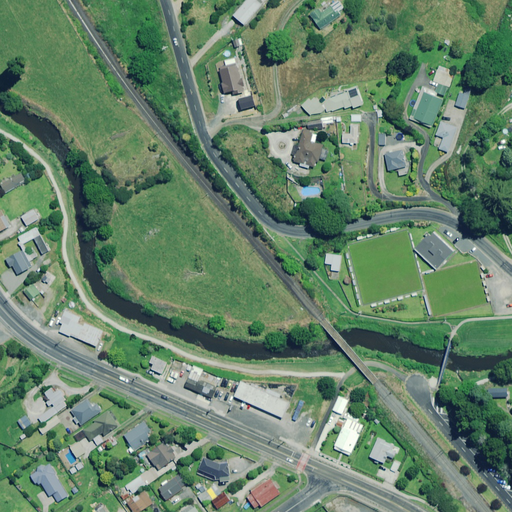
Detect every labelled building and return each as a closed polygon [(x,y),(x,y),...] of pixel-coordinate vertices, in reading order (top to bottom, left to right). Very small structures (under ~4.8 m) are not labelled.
[(247,0),(234,16),(244,25),(265,2),(262,0),(247,0)] [(344,8),(339,1),(321,13),(319,9),(311,15),(320,29),(341,15),(339,12),(344,8)] [(410,119),(432,128),(452,79),(443,76),(446,69),(439,66),(433,81),(439,84),(435,93),(422,88),(410,119)] [(242,68),(223,71),(228,98),(247,95),(242,68)] [(323,96),(317,101),(315,98),(311,101),(309,99),(302,106),(310,115),(325,110),(327,113),(344,107),(345,109),(353,106),(354,108),(365,104),(358,86),(347,90),(348,92),(330,99),(327,101),(323,96)] [(470,96),(460,93),(455,105),(465,109),(470,96)] [(323,127),(322,120),(307,122),(308,129),(323,127)] [(458,129),(441,122),(436,135),(444,138),(439,149),(448,153),(458,129)] [(359,126),(351,125),(350,135),(343,134),(342,143),(358,144),(359,126)] [(301,164),(300,166),(309,169),(309,167),(316,169),(319,158),(324,160),(328,147),(315,143),(318,135),(303,131),(299,146),(295,145),(292,154),(296,156),(294,162),(301,164)] [(391,134),(380,133),(379,145),(385,145),(386,140),(390,140),(391,134)] [(408,174),(403,150),(385,154),(388,171),(398,169),(399,176),(408,174)] [(26,181),(21,173),(1,185),(5,193),(26,181)] [(0,232),(11,227),(1,207),(0,207),(0,232)] [(39,220),(34,210),(22,217),(27,226),(39,220)] [(40,235),(36,228),(17,239),(23,250),(6,259),(10,267),(13,266),(18,275),(32,267),(29,261),(38,257),(33,248),(30,249),(32,252),(29,254),(23,244),(40,235)] [(451,253),(430,234),(412,254),(434,273),(451,253)] [(342,256),(326,254),(325,264),(332,265),(331,270),(340,271),(342,256)] [(64,271),(56,263),(49,270),(49,271),(41,279),(48,286),(64,271)] [(41,293),(34,284),(24,292),(31,301),(41,293)] [(98,331),(62,315),(55,331),(91,347),(98,331)] [(163,363),(149,357),(144,368),(158,374),(163,363)] [(187,371),(181,384),(209,396),(215,382),(187,371)] [(286,399),(238,379),(231,394),(279,415),(286,399)] [(56,393),(52,388),(45,393),(50,400),(47,403),(49,406),(53,404),(55,407),(39,418),(43,424),(67,406),(64,402),(67,399),(60,390),(56,393)] [(489,398),(507,398),(507,389),(489,388),(489,398)] [(349,401),(339,397),(333,410),(342,415),(349,401)] [(93,407),(88,400),(71,411),(81,425),(103,410),(98,403),(93,407)] [(305,403),(300,401),(293,420),(298,421),(305,403)] [(119,425),(109,411),(94,421),(96,423),(83,431),(90,441),(102,432),(104,435),(119,425)] [(32,424),(26,416),(18,421),(24,430),(32,424)] [(61,422),(57,416),(39,429),(43,435),(61,422)] [(151,432),(144,422),(125,436),(132,446),(128,449),(131,454),(152,439),(148,434),(151,432)] [(359,434),(339,426),(331,445),(350,454),(359,434)] [(390,445),(373,438),(365,456),(382,463),(390,445)] [(163,444),(147,455),(148,456),(142,461),(146,466),(152,462),(157,470),(178,456),(170,445),(166,439),(161,442),(163,444)] [(79,457),(81,461),(85,458),(83,454),(86,452),(80,442),(71,448),(77,458),(79,457)] [(215,476),(216,480),(219,480),(219,482),(230,481),(229,475),(240,474),(239,463),(219,464),(203,458),(199,469),(215,476)] [(400,464),(394,462),(390,470),(397,473),(400,464)] [(41,465),(38,467),(37,472),(31,476),(36,484),(37,483),(39,485),(42,484),(50,496),(53,494),(58,503),(69,496),(55,475),(57,474),(50,463),(46,466),(41,465)] [(186,484),(180,475),(168,482),(167,481),(162,484),(163,486),(159,489),(167,501),(185,490),(183,486),(186,484)] [(146,485),(141,476),(125,486),(128,491),(130,489),(133,494),(146,485)] [(252,494),(260,505),(261,508),(281,495),(278,490),(281,488),(277,480),(273,483),(270,478),(250,490),(252,493),(252,494)] [(218,511),(223,508),(225,510),(227,508),(226,506),(232,502),(225,492),(214,500),(204,487),(200,490),(203,493),(198,497),(205,506),(211,502),(218,511)] [(133,495),(122,503),(124,506),(128,503),(133,511),(140,511),(153,504),(145,491),(135,498),(133,495)] [(253,507),(249,500),(244,503),(249,510),(253,507)]
